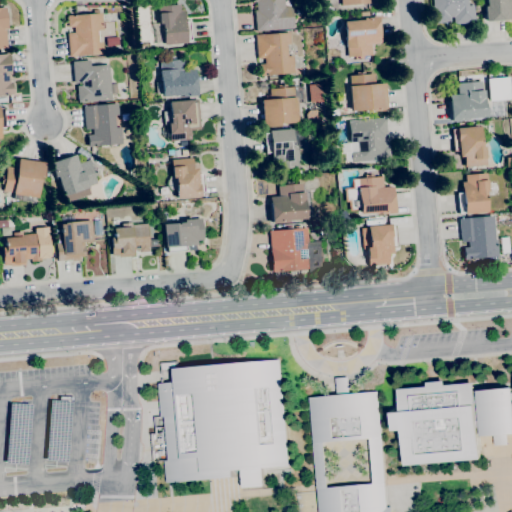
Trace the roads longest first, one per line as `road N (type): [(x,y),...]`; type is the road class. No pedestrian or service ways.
road 1 (residential): [(0,298),(211,281),(235,253),(222,0)]
road 2 (residential): [(407,0),(434,299)]
road 3 (secondary): [(120,326),(338,307)]
road 4 (residential): [(36,0),(44,128)]
